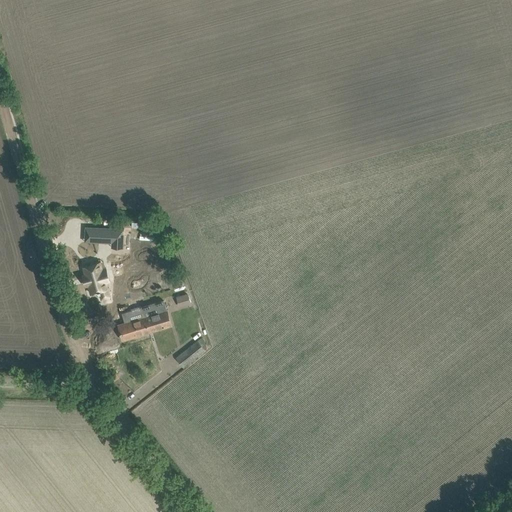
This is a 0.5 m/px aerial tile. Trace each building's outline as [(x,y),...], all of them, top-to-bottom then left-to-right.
[(85,234),(94,234),(94,242),(112,243),(123,243),(124,228),(85,227),(85,234)] [(81,281),(78,282),(80,291),(83,290),(87,305),(103,301),(99,290),(110,287),(106,274),(101,276),(98,266),(79,273),(81,281)] [(179,307),(191,304),(188,293),(176,296),(179,307)] [(145,317),(149,332),(171,325),(169,316),(167,310),(164,300),(157,302),(142,307),(145,317)] [(142,307),(141,307),(131,310),(134,320),(129,322),(119,325),(123,340),(149,332),(145,317),(142,307)] [(184,367),(205,350),(197,340),(176,357),(184,367)]
